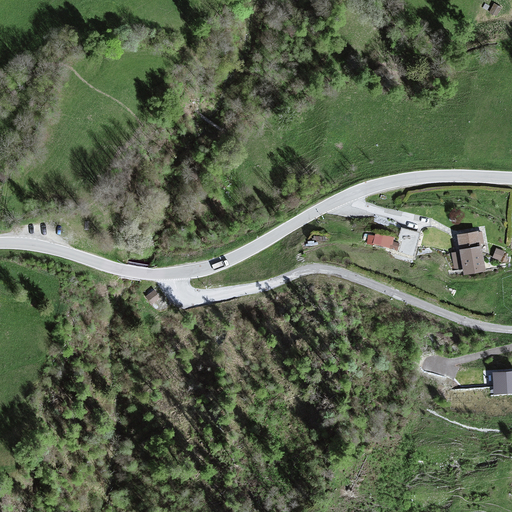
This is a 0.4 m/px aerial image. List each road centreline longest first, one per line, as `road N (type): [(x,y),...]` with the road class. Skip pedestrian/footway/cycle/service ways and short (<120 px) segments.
road 1 (residential): [(511,329),(468,323),(322,268),(191,297),(175,287),(173,274)]
road 2 (tertiary): [(511,179),(416,176),(353,192),(214,266),(173,274)]
road 3 (tertiary): [(173,274),(0,243)]
